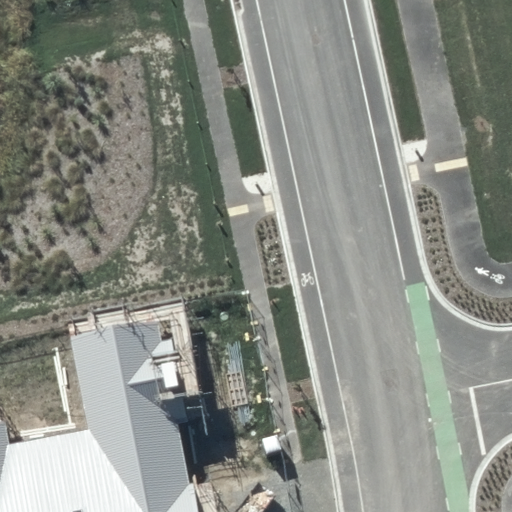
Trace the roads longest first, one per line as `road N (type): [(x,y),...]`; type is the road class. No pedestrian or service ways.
road 1 (residential): [(386,407),(300,0)]
road 2 (residential): [(511,379),(386,407)]
